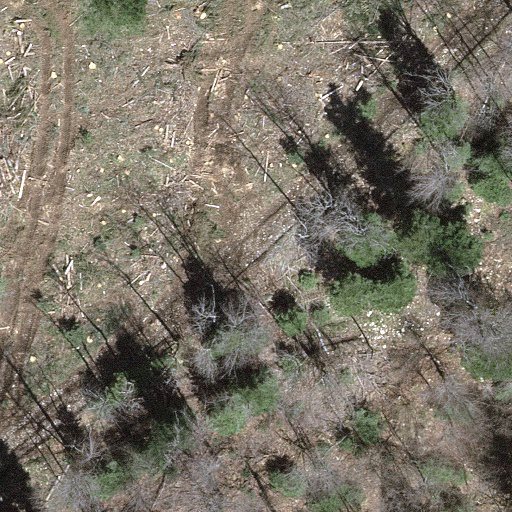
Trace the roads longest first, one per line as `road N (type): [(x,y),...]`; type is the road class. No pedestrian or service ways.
road 1 (track): [(0,457),(93,359),(239,260),(402,119),(502,0)]
road 2 (track): [(93,359),(291,317),(511,238)]
